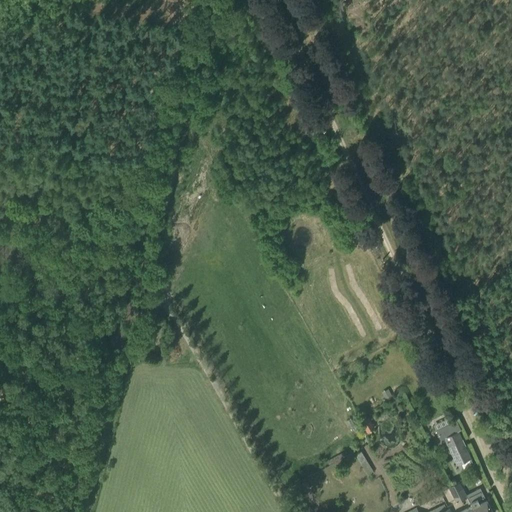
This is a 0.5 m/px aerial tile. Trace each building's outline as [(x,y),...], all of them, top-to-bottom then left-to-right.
[(158,318),(151,341),(162,344),(168,321),(158,318)] [(382,391),(386,399),(392,395),(388,388),(382,391)] [(361,420),(366,429),(373,426),(369,416),(361,420)] [(458,430),(460,429),(455,418),(435,427),(440,438),(443,436),(459,469),(473,463),(458,430)] [(355,480),(372,473),(363,452),(346,459),(355,480)] [(455,502),(467,496),(466,494),(466,495),(459,481),(448,486),(455,502)] [(409,500),(413,507),(433,497),(430,490),(409,500)] [(467,496),(471,505),(456,511),(451,511),(449,507),(438,511),(492,511),(486,499),(479,503),(477,498),(476,497),(475,496),(474,495),(472,494),(471,494),(470,494),(468,494),(466,494),(467,496)] [(380,511),(380,503),(371,503),(371,511),(380,511)]
